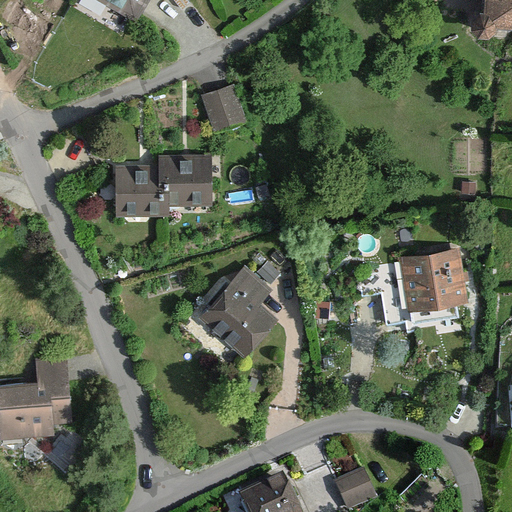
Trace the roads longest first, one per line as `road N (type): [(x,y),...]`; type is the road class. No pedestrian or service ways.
road 1 (residential): [(26,132),(171,499)]
road 2 (residential): [(477,511),(448,438),(357,413),(171,499)]
road 3 (residential): [(298,0),(255,40),(26,132)]
